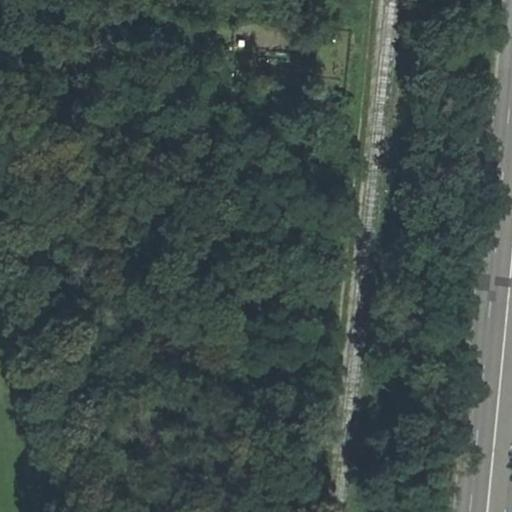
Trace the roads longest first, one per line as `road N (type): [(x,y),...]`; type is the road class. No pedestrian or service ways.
road 1 (secondary): [(511,251),(487,511)]
road 2 (track): [(0,0),(226,42)]
road 3 (track): [(35,511),(0,308)]
